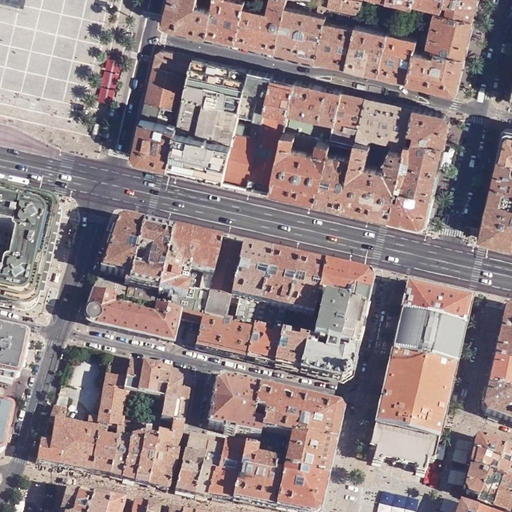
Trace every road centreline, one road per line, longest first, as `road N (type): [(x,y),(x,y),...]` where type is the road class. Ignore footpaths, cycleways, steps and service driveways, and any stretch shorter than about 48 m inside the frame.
road 1 (residential): [(483,108),(147,35)]
road 2 (primary): [(108,184),(396,250)]
road 3 (residential): [(13,470),(225,511)]
road 4 (residential): [(501,274),(465,421),(511,437)]
road 5 (residential): [(203,363),(364,398)]
road 6 (tertiary): [(447,261),(483,108)]
road 7 (tertiary): [(147,35),(108,184)]
road 8 (residential): [(364,398),(396,250)]
road 9 (residential): [(58,330),(203,363)]
road 10 (tertiary): [(13,470),(58,330)]
road 11 (tertiary): [(58,330),(102,200)]
